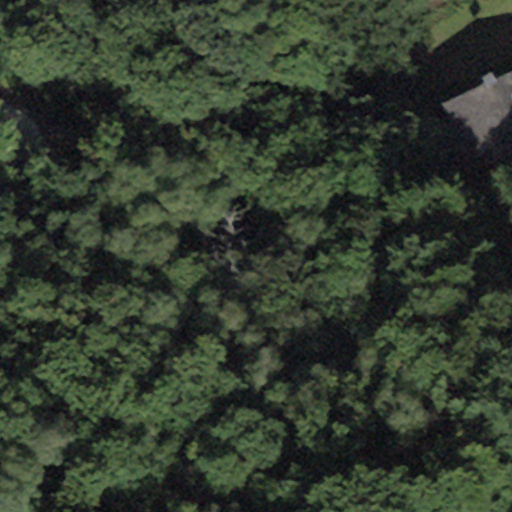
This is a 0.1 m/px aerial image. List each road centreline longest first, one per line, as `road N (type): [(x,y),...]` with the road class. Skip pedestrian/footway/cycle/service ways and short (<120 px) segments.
road 1 (track): [(10,152),(399,55),(499,0)]
road 2 (track): [(188,110),(251,129),(339,134),(398,120),(511,64)]
road 3 (track): [(511,445),(409,460),(223,511)]
